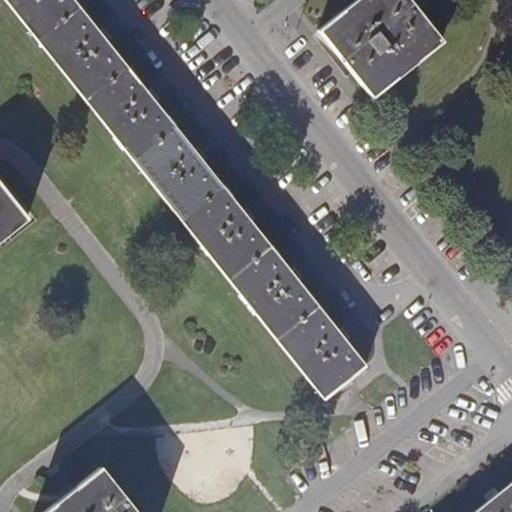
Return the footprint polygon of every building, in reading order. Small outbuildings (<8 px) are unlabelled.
[(325,400),(367,366),(167,116),(73,0),(6,0),(33,34),(202,245),(252,309),(325,400)] [(372,98),(442,43),(407,0),(356,0),(318,30),(372,98)] [(0,241),(27,219),(0,185),(0,241)] [(43,511),(136,511),(101,467),(43,511)] [(511,511),(511,481),(473,511),(511,511)]
